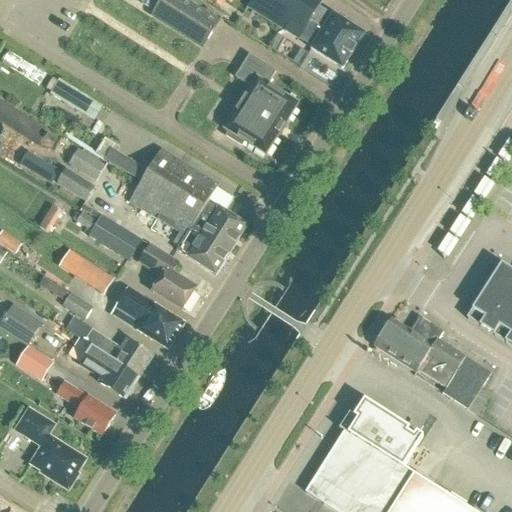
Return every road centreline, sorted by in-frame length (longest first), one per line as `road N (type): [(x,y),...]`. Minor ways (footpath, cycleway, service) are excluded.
road 1 (unclassified): [(89,511),(412,0)]
road 2 (primary): [(227,511),(379,268)]
road 3 (primary): [(379,268),(511,59)]
